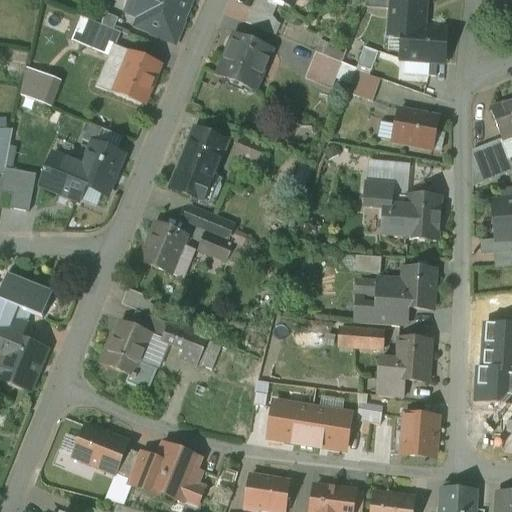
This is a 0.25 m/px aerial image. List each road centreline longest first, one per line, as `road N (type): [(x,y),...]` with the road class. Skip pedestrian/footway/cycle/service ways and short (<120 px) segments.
road 1 (residential): [(58,384),(143,424),(240,453),(451,479)]
road 2 (residential): [(465,84),(455,424)]
road 3 (residential): [(218,0),(114,252)]
road 4 (residential): [(114,252),(58,384)]
road 5 (residential): [(58,384),(6,511)]
